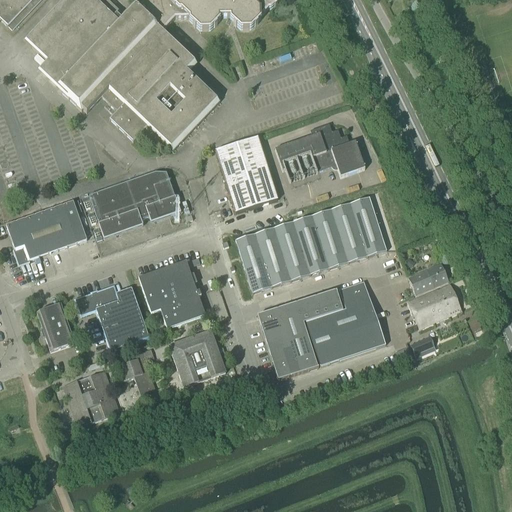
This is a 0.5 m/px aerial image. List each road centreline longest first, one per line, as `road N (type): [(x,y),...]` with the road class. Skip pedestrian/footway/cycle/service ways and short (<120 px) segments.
road 1 (residential): [(263,397),(208,235),(5,304)]
road 2 (secondary): [(511,333),(350,0)]
road 3 (unclassified): [(511,231),(372,0)]
